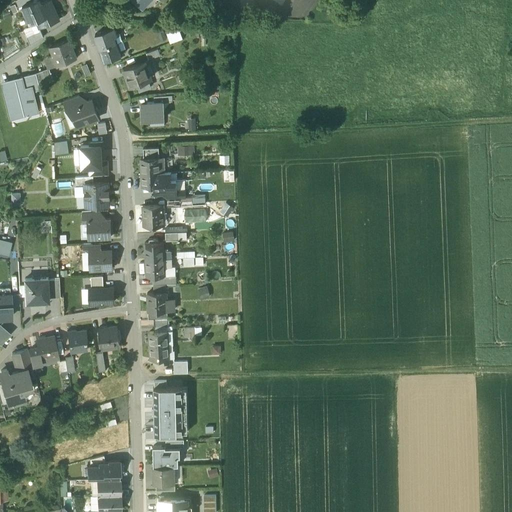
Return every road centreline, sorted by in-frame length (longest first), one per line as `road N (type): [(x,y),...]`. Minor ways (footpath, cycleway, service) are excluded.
road 1 (track): [(511,127),(124,146)]
road 2 (track): [(511,368),(135,380)]
road 3 (residential): [(72,0),(124,146),(132,310)]
road 4 (residential): [(132,310),(137,511)]
road 5 (residential): [(0,358),(36,325),(132,310)]
